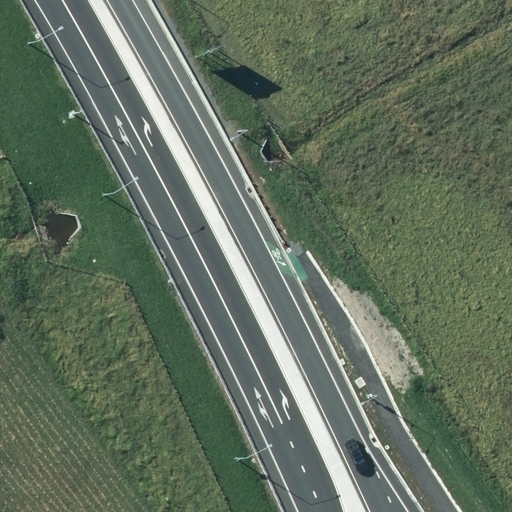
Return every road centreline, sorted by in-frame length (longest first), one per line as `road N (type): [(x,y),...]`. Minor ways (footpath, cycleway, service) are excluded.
road 1 (trunk): [(121,0),(408,511)]
road 2 (trunk): [(311,511),(230,315),(45,0)]
